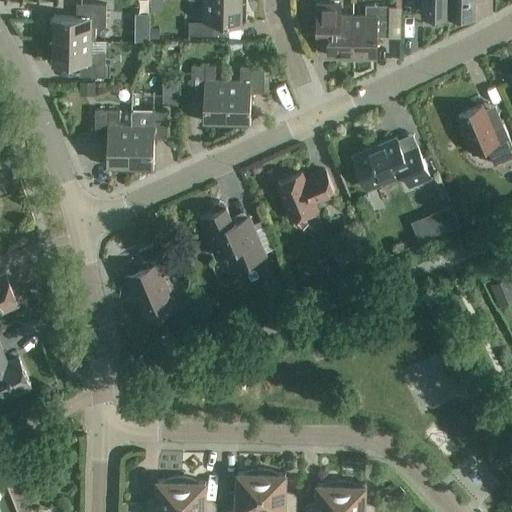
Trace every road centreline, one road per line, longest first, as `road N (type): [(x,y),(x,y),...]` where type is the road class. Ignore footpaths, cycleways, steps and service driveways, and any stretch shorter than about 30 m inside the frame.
road 1 (residential): [(455,511),(395,453),(361,438),(102,432)]
road 2 (residential): [(84,226),(322,120)]
road 3 (residential): [(322,120),(511,29)]
road 4 (residential): [(84,226),(46,120),(0,35)]
road 5 (residential): [(102,432),(84,226)]
road 6 (residential): [(322,120),(282,21),(282,0)]
